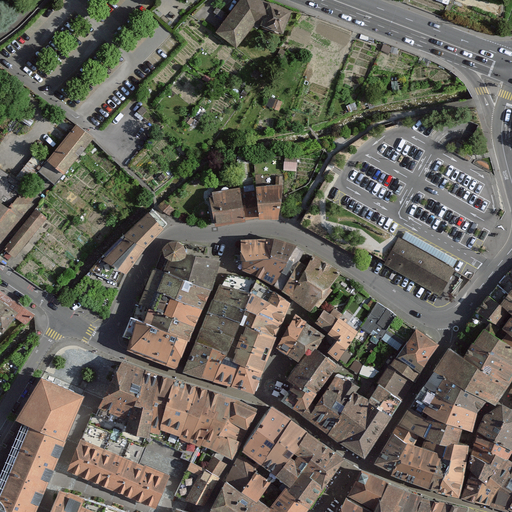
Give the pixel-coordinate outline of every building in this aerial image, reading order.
[(298,16),(255,0),(243,0),(219,32),(242,47),(261,23),(276,29),(276,32),(290,37),(298,16)] [(286,103),(279,100),(276,109),(283,111),(286,103)] [(140,113),(146,118),(152,111),(147,106),(140,113)] [(458,271),(473,279),(507,215),(493,173),(488,170),(491,162),(492,153),(486,129),(481,126),(470,123),(460,121),(450,124),(442,128),(421,118),(410,127),(399,122),(382,128),(355,145),(337,157),(301,228),(366,265),(371,256),(388,266),(402,240),(405,242),(457,270),(458,271)] [(95,138),(78,125),(51,162),(69,174),(94,140),(95,138)] [(284,170),(296,171),(296,158),(285,158),(284,170)] [(69,174),(51,162),(43,173),(60,186),(69,174)] [(31,188),(0,167),(0,199),(15,209),(31,188)] [(260,181),(261,190),(263,189),(263,187),(271,186),(270,179),(260,181)] [(245,187),(241,188),(247,220),(266,216),(262,194),(259,195),(257,183),(245,185),(245,187)] [(261,190),(262,194),(266,216),(284,216),(289,200),(289,186),(282,187),(263,189),(261,190)] [(36,191),(31,188),(15,209),(0,228),(0,250),(36,203),(30,199),(36,191)] [(219,226),(247,220),(241,188),(213,193),(219,226)] [(0,228),(15,209),(0,199),(0,228)] [(167,203),(162,208),(168,214),(172,217),(175,212),(167,203)] [(36,212),(2,259),(15,269),(50,222),(36,212)] [(127,236),(149,251),(170,229),(155,213),(132,235),(130,234),(127,236)] [(149,251),(127,236),(92,274),(123,287),(132,273),(149,251)] [(274,259),(273,239),(239,241),(239,249),(240,255),(274,259)] [(293,265),(304,247),(273,239),(274,259),(293,265)] [(402,240),(388,266),(444,296),(458,271),(457,270),(405,242),(402,240)] [(177,260),(172,274),(207,287),(216,261),(194,255),(195,251),(193,245),(188,242),(182,242),(177,244),(173,250),(172,251),(174,257),(177,260)] [(293,265),(279,287),(289,293),(306,263),(312,253),(304,247),(293,265)] [(173,250),(164,271),(172,274),(177,260),(174,257),(172,251),(173,250)] [(293,265),(274,259),(240,255),(239,267),(279,287),(293,265)] [(315,268),(306,263),(289,293),(318,314),(315,318),(319,321),(329,307),(324,304),(329,297),(337,288),(347,274),(322,257),(315,268)] [(149,267),(142,287),(200,307),(207,287),(172,274),(164,271),(149,267)] [(361,284),(347,274),(337,288),(358,304),(367,291),(361,284)] [(216,299),(247,309),(257,281),(226,278),(216,299)] [(247,309),(253,311),(281,323),(294,303),(257,281),(247,309)] [(511,287),(510,286),(503,295),(501,295),(499,297),(509,306),(511,302),(511,287)] [(142,287),(136,304),(194,325),(200,307),(142,287)] [(2,293),(0,293),(0,328),(10,335),(20,321),(29,327),(36,316),(2,293)] [(498,298),(485,316),(504,328),(511,318),(511,308),(509,306),(498,298)] [(247,309),(216,299),(210,313),(240,326),(247,309)] [(136,304),(129,321),(177,339),(188,343),(194,325),(136,304)] [(367,328),(376,334),(378,332),(392,310),(382,304),(367,328)] [(321,324),(335,334),(344,321),(350,315),(341,308),(336,315),(331,311),(321,324)] [(401,316),(392,310),(378,332),(387,338),(393,329),(401,316)] [(253,311),(245,331),(275,341),(281,323),(253,311)] [(280,346),(290,353),(312,322),(300,312),(280,346)] [(200,338),(214,343),(232,349),(240,326),(210,313),(200,338)] [(168,362),(177,339),(129,321),(121,345),(168,362)] [(350,353),(362,334),(344,321),(335,334),(344,341),(335,355),(344,362),(350,353)] [(290,353),(305,363),(311,368),(322,352),(331,338),(312,322),(290,353)] [(494,325),(479,345),(511,363),(511,332),(510,331),(508,333),(511,335),(511,338),(510,341),(500,336),(504,331),(494,325)] [(393,329),(387,338),(403,348),(409,340),(393,329)] [(421,330),(398,367),(423,382),(446,346),(421,330)] [(245,331),(238,352),(267,364),(274,345),(275,341),(245,331)] [(188,370),(204,375),(214,343),(200,338),(188,370)] [(188,343),(177,339),(168,362),(179,366),(188,343)] [(214,343),(204,375),(220,381),(232,349),(214,343)] [(470,359),(511,384),(511,363),(479,345),(471,358),(470,359)] [(232,349),(220,381),(257,393),(267,364),(238,352),(232,349)] [(449,357),(441,370),(463,383),(496,401),(503,405),(511,388),(511,384),(470,359),(471,358),(454,349),(449,357)] [(322,352),(311,368),(322,375),(309,392),(319,399),(343,367),(322,352)] [(350,353),(344,362),(354,369),(361,359),(350,353)] [(158,438),(160,431),(176,378),(121,357),(103,401),(103,403),(98,415),(117,423),(122,411),(133,416),(137,404),(143,406),(138,418),(133,430),(153,437),(153,442),(158,443),(159,439),(158,438)] [(292,380),(294,382),(309,392),(322,375),(311,368),(305,363),(292,380)] [(374,371),(364,364),(359,372),(370,379),(374,371)] [(423,382),(398,367),(388,382),(385,387),(375,403),(399,419),(423,382)] [(374,371),(370,379),(376,381),(380,380),(383,380),(387,374),(376,368),(374,371)] [(455,399),(463,383),(441,370),(431,385),(455,399)] [(29,425),(70,443),(90,395),(45,375),(23,422),(29,425)] [(310,417),(335,436),(362,394),(364,390),(354,383),(356,379),(348,375),(343,378),(320,408),(318,406),(315,404),(307,415),(310,417)] [(181,436),(200,386),(176,378),(160,431),(168,434),(170,430),(181,436)] [(294,382),(282,398),(307,415),(315,404),(316,404),(319,399),(309,392),(294,382)] [(463,383),(455,399),(486,414),(496,401),(463,383)] [(418,405),(435,415),(471,428),(478,431),(478,433),(480,434),(486,414),(455,399),(431,385),(418,405)] [(242,401),(200,386),(181,436),(193,440),(211,448),(221,451),(236,457),(262,410),(242,401)] [(335,436),(348,445),(375,403),(362,394),(335,436)] [(399,419),(375,403),(348,445),(372,460),(399,419)] [(137,404),(133,416),(138,418),(143,406),(137,404)] [(248,452),(269,465),(298,422),(278,408),(274,412),(248,452)] [(484,431),(500,439),(511,417),(511,409),(509,408),(493,414),(484,431)] [(433,439),(439,424),(436,422),(426,417),(412,410),(398,433),(415,440),(413,445),(420,447),(424,436),(433,439)] [(95,414),(84,442),(143,466),(153,442),(153,437),(133,430),(138,418),(133,416),(122,411),(117,423),(98,415),(95,414)] [(439,424),(433,439),(462,445),(466,446),(471,428),(435,415),(433,418),(436,421),(436,422),(439,424)] [(511,417),(500,439),(511,444),(511,417)] [(285,475),(316,434),(298,422),(269,465),(278,471),(276,475),(285,482),(288,478),(285,475)] [(44,504),(70,443),(29,425),(4,488),(44,504)] [(159,439),(158,443),(181,453),(187,455),(193,440),(181,436),(170,430),(168,434),(160,431),(158,438),(159,439)] [(511,460),(511,444),(500,439),(484,431),(479,446),(511,460)] [(379,465),(399,473),(413,445),(415,440),(398,433),(379,465)] [(333,448),(316,434),(285,475),(288,478),(301,488),(329,453),(333,448)] [(420,447),(413,445),(399,473),(400,477),(436,490),(449,457),(458,459),(462,445),(433,439),(430,451),(420,447)] [(184,460),(196,465),(204,450),(209,452),(211,448),(193,440),(187,455),(184,460)] [(143,466),(84,442),(72,474),(158,508),(165,492),(170,477),(143,466)] [(458,459),(447,493),(467,499),(472,474),(474,452),(475,449),(475,447),(466,446),(462,445),(458,459)] [(506,469),(511,460),(479,446),(478,450),(476,450),(475,449),(474,452),(476,452),(478,453),(478,456),(506,469)] [(329,453),(301,488),(298,492),(317,506),(352,461),(333,448),(329,453)] [(470,500),(484,504),(492,482),(496,484),(506,469),(478,456),(476,470),(479,472),(470,500)] [(458,459),(449,457),(436,490),(447,493),(458,459)] [(232,483),(250,495),(254,488),(263,475),(265,473),(244,460),(232,483)] [(511,460),(506,469),(496,484),(492,482),(484,504),(502,509),(505,494),(511,489),(511,460)] [(194,464),(191,472),(206,479),(194,502),(210,509),(225,479),(211,472),(196,465),(194,464)] [(191,472),(179,497),(194,502),(206,479),(191,472)] [(278,486),(263,475),(254,488),(269,498),(278,486)] [(343,511),(374,511),(385,487),(358,476),(343,511)] [(215,511),(275,511),(276,511),(265,505),(269,498),(254,488),(250,495),(232,483),(215,511)] [(291,494),(278,486),(269,498),(265,505),(276,511),(292,495),(291,494)] [(395,511),(402,494),(385,487),(374,511),(395,511)] [(40,511),(44,504),(4,488),(0,496),(0,511),(40,511)] [(312,511),(317,506),(298,492),(295,489),(291,494),(292,495),(276,511),(275,511),(312,511)] [(511,511),(511,489),(505,494),(502,509),(511,511)] [(128,511),(97,501),(62,493),(54,511),(128,511)] [(395,511),(411,511),(416,500),(402,494),(395,511)] [(411,511),(423,511),(427,504),(416,500),(411,511)]
